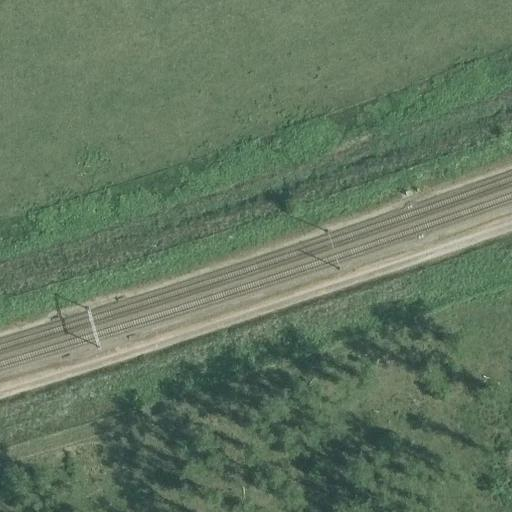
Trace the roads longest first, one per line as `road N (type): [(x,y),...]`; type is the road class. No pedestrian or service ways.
road 1 (track): [(0,394),(511,226)]
road 2 (track): [(0,457),(236,388),(511,291)]
